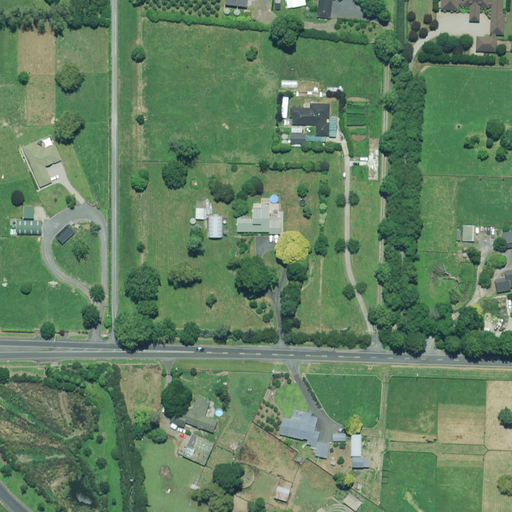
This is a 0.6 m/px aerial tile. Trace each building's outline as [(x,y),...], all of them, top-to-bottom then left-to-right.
[(287,0),(289,9),(307,6),(305,0),(287,0)] [(338,0),(340,2),(342,0),(319,0),(318,18),(330,19),(333,0),(334,0),(335,1),(335,0),(338,0)] [(490,2),(490,0),(462,0),(462,1),(459,1),(459,0),(442,0),(442,11),(459,12),(459,4),(462,5),(462,8),(471,8),(470,21),(481,21),(481,9),(490,9),(490,5),(492,5),(491,38),(478,37),(477,52),(498,53),(499,35),(505,35),(506,0),(492,0),(493,2),(490,2)] [(330,105),(312,104),(311,109),(292,107),(291,117),(294,118),(293,124),(307,125),(307,127),(317,127),(317,135),(330,136),(330,123),(327,123),(328,117),(330,117),(330,105)] [(307,135),(292,134),(291,144),(306,145),(307,135)] [(45,149),(43,145),(39,147),(37,143),(24,149),(41,188),(53,183),(46,167),(62,161),(55,145),(45,149)] [(206,201),(198,200),(196,219),(204,220),(206,201)] [(271,206),(262,206),(262,210),(254,210),(254,219),(238,219),(238,233),(270,233),(270,235),(282,235),(283,222),(271,222),(271,206)] [(222,238),(223,218),(210,217),(209,238),(222,238)] [(44,222),(19,221),(18,234),(43,235),(44,222)] [(475,242),(476,227),(465,227),(464,241),(475,242)] [(511,231),(503,233),(504,245),(505,249),(511,248),(511,269),(506,270),(507,278),(496,280),(499,293),(511,291),(511,288),(511,287),(511,231)] [(209,400),(198,396),(194,410),(187,408),(185,415),(175,412),(171,423),(185,428),(186,424),(213,433),(217,420),(205,417),(207,410),(206,409),(209,400)] [(319,418),(308,416),(306,423),(285,418),(281,435),(308,441),(307,445),(312,446),(311,449),(318,450),(316,456),(328,459),(331,445),(319,443),(321,433),(316,432),(319,418)] [(214,443),(193,435),(184,457),(205,465),(214,443)] [(363,435),(351,435),(351,457),(363,457),(363,435)] [(292,490),(278,486),(275,499),(289,503),(292,490)] [(348,511),(350,508),(355,511),(356,511),(360,508),(364,511),(366,511),(370,508),(364,503),(351,493),(343,502),(345,503),(342,506),(348,511)]
